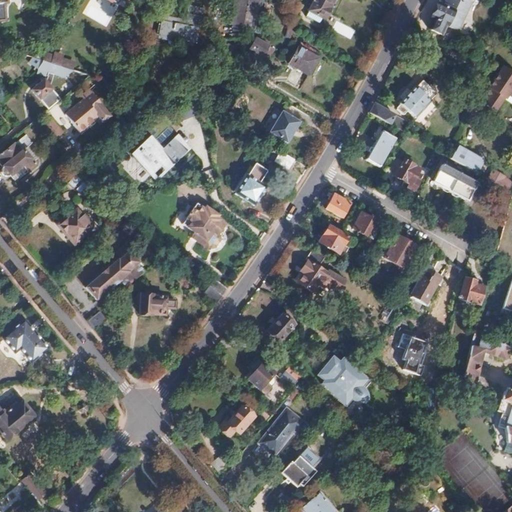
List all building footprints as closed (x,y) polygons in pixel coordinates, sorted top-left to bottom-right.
[(250,27),(256,0),(234,0),(230,23),(250,27)] [(326,18),(335,0),(315,0),(308,13),(315,17),(317,13),(326,18)] [(455,31),(468,3),(461,0),(448,0),(445,8),(440,6),(437,4),(430,19),(432,20),(427,29),(441,35),(445,26),(455,31)] [(445,8),(448,0),(442,0),(440,6),(445,8)] [(195,43),(203,9),(188,5),(185,13),(183,13),(182,20),(164,15),(162,24),(158,23),(155,35),(195,43)] [(335,21),(331,30),(351,39),(355,29),(335,21)] [(261,56),(266,46),(259,42),(254,51),(255,51),(254,54),(259,57),(260,55),(261,56)] [(313,57),(298,49),(296,53),(290,50),(286,58),(291,61),(289,65),(304,74),(313,57)] [(69,61),(43,52),(39,60),(40,60),(63,67),(66,68),(69,61)] [(33,67),(40,60),(39,60),(34,58),(33,58),(29,62),(33,67)] [(56,75),(63,67),(40,60),(33,67),(34,68),(33,71),(42,74),(41,78),(39,77),(36,81),(44,87),(35,95),(47,109),(59,98),(43,81),(46,72),(56,75)] [(511,72),(506,67),(489,84),(491,85),(484,93),(486,95),(482,100),(491,108),(502,96),(503,97),(506,94),(511,99),(511,72)] [(436,93),(421,79),(399,103),(400,104),(398,106),(396,110),(398,111),(401,114),(404,114),(407,111),(414,118),(415,117),(430,101),(429,100),(436,93)] [(35,95),(44,87),(36,81),(30,90),(35,95)] [(102,107),(87,89),(79,96),(82,99),(63,115),(79,133),(99,116),(95,113),(102,107)] [(421,123),(436,107),(430,101),(415,117),(421,123)] [(394,116),(374,104),(369,113),(388,124),(389,125),(394,116)] [(102,107),(95,113),(99,116),(103,121),(109,116),(102,107)] [(41,122),(48,116),(44,111),(37,117),(41,122)] [(299,123),(281,112),(268,133),(286,144),(299,123)] [(59,128),(48,116),(41,122),(51,134),(59,128)] [(164,168),(182,150),(167,134),(156,145),(142,131),(123,148),(131,157),(134,154),(152,172),(160,164),(164,168)] [(22,151),(31,143),(24,135),(0,154),(0,164),(1,166),(0,167),(0,174),(0,175),(2,177),(5,177),(8,177),(10,176),(12,180),(24,170),(26,171),(33,164),(22,151)] [(388,149),(372,139),(361,158),(378,168),(388,149)] [(440,153),(416,140),(411,148),(435,162),(440,153)] [(480,161),(454,147),(448,158),(475,173),(480,161)] [(153,180),(164,168),(160,164),(152,172),(134,154),(131,157),(153,180)] [(419,171),(403,162),(394,178),(407,185),(405,188),(414,192),(418,184),(413,181),(419,171)] [(475,185),(443,166),(433,184),(465,202),(475,185)] [(504,177),(490,169),(485,179),(492,182),(499,186),(504,177)] [(87,187),(70,174),(63,180),(78,192),(81,190),(83,192),(87,187)] [(252,205),(264,187),(245,175),(233,193),(252,205)] [(511,193),(511,181),(504,177),(499,186),(511,193)] [(348,205),(332,195),(325,208),(341,218),(348,205)] [(218,216),(211,211),(206,212),(192,203),(178,223),(197,236),(195,239),(204,245),(212,233),(216,235),(223,225),(216,219),(218,216)] [(74,210),(58,224),(73,243),(90,228),(85,222),(87,220),(82,214),(80,217),(74,210)] [(374,221),(360,213),(352,229),(365,237),(374,221)] [(347,238),(328,227),(319,243),(338,254),(347,238)] [(208,247),(216,235),(212,233),(204,245),(208,247)] [(414,246),(396,236),(384,259),(402,269),(414,246)] [(318,268),(325,257),(312,248),(306,259),(308,261),(302,269),(304,271),(297,282),(313,292),(318,285),(323,288),(328,286),(329,285),(338,291),(340,288),(345,280),(329,270),(326,273),(318,268)] [(145,271),(139,263),(140,262),(130,251),(127,253),(127,252),(121,257),(121,258),(119,260),(119,259),(86,287),(97,300),(106,292),(104,290),(109,286),(111,288),(113,286),(119,293),(133,282),(145,271)] [(425,305),(441,277),(425,268),(410,296),(425,305)] [(475,281),(465,278),(459,299),(478,305),(483,287),(474,284),(475,281)] [(221,296),(226,289),(214,280),(209,286),(221,296)] [(205,291),(209,286),(202,281),(198,287),(205,291)] [(219,299),(221,296),(209,286),(205,291),(203,293),(216,303),(219,299)] [(174,309),(175,302),(167,301),(167,299),(152,298),(152,296),(141,295),(141,297),(137,296),(137,304),(140,304),(139,315),(149,316),(150,314),(166,315),(166,308),(174,309)] [(511,324),(511,309),(490,303),(485,317),(511,324)] [(104,319),(98,312),(86,322),(89,325),(93,330),(104,319)] [(296,335),(290,330),(294,325),(290,321),(290,318),(287,315),(284,316),(282,315),(268,332),(280,342),(278,344),(283,348),(284,346),(285,347),(296,335)] [(47,349),(24,321),(2,339),(14,353),(19,349),(30,363),(47,349)] [(483,340),(485,334),(475,331),(474,334),(473,337),(483,340)] [(509,349),(473,337),(460,385),(473,388),(482,353),(505,361),(509,349)] [(412,360),(398,354),(400,349),(394,346),(389,358),(395,361),(392,369),(395,370),(394,371),(405,376),(407,372),(413,375),(417,365),(411,363),(412,360)] [(369,382),(324,349),(309,368),(317,374),(315,379),(349,407),(369,382)] [(269,388),(264,384),(271,377),(273,374),(256,360),(247,371),(252,375),(247,381),(263,395),(269,388)] [(302,374),(291,364),(288,368),(299,377),(302,374)] [(290,387),(299,377),(288,368),(279,377),(290,387)] [(273,383),(273,379),(271,377),(264,384),(269,388),(273,383)] [(303,388),(297,382),(284,397),(291,402),(303,388)] [(511,389),(511,391),(505,388),(497,408),(501,410),(496,423),(503,426),(505,439),(511,441),(511,389)] [(0,436),(1,438),(2,438),(5,440),(8,438),(9,439),(12,437),(11,435),(32,417),(28,412),(29,411),(26,409),(25,410),(21,405),(17,408),(15,405),(5,414),(0,408),(0,436)] [(237,434),(252,416),(240,407),(225,424),(222,421),(218,427),(218,430),(225,436),(228,435),(233,430),(237,434)] [(304,424),(284,408),(256,442),(273,456),(292,431),(296,434),(304,424)] [(511,452),(511,441),(506,440),(503,449),(511,452)] [(312,460),(312,455),(303,447),(296,455),(295,454),(289,461),(288,460),(279,472),(296,487),(312,469),(308,466),(312,460)] [(232,457),(221,448),(209,464),(220,472),(232,457)] [(38,498),(45,491),(28,474),(21,481),(38,498)] [(334,511),(318,492),(300,508),(303,511),(334,511)] [(46,511),(31,494),(19,503),(26,511),(30,508),(33,511),(46,511)]
